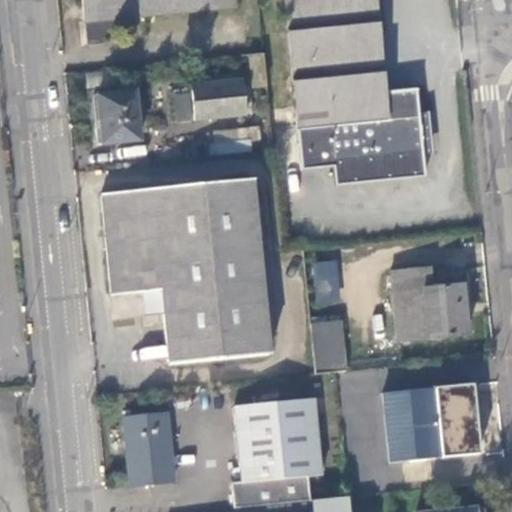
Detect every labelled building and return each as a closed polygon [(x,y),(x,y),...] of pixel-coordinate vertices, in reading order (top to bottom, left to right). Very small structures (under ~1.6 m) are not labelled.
[(81,0),(84,22),(120,18),(233,7),(232,0),(81,0)] [(374,0),(283,0),(301,170),(333,167),(335,186),(424,177),(415,89),(384,92),(374,0)] [(120,18),(84,22),(86,47),(104,45),(105,35),(121,25),(120,18)] [(190,86),(194,121),(244,116),(241,81),(190,86)] [(95,122),(97,145),(139,141),(134,92),(94,95),(97,122),(95,122)] [(171,96),(174,123),(190,121),(187,95),(171,96)] [(101,195),(112,295),(160,290),(163,313),(168,365),(269,355),(251,180),(101,195)] [(310,324),(303,251),(283,253),(295,377),(315,375),(310,324)] [(311,262),(313,306),(340,305),(338,261),(311,262)] [(390,273),(397,343),(467,335),(461,285),(432,288),(431,269),(390,273)] [(160,290),(112,295),(114,318),(163,313),(160,290)] [(340,321),(310,324),(315,375),(345,372),(340,321)] [(384,394),(391,463),(479,455),(472,385),(384,394)] [(234,509),(309,502),(307,476),(320,476),(320,471),(325,471),(324,460),(318,460),(313,400),(280,403),(279,393),(257,395),(258,406),(233,408),(241,484),(232,485),(234,509)] [(125,422),(131,489),(174,485),(168,417),(125,422)]
